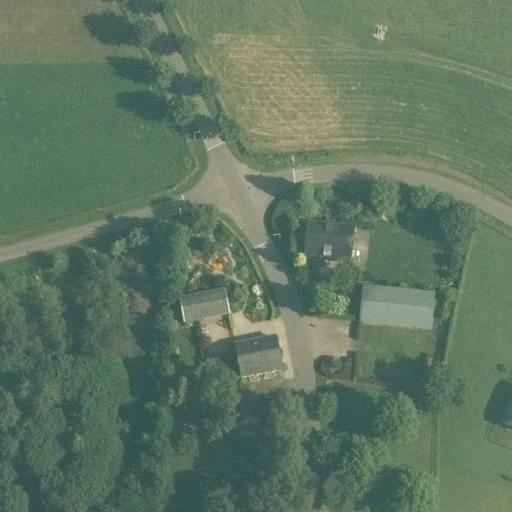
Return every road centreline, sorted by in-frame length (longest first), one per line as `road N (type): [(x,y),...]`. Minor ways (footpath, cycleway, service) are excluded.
road 1 (unclassified): [(323,511),(306,377),(283,295),(233,192)]
road 2 (unclassified): [(511,222),(423,179),(344,171),(233,192)]
road 3 (unclassified): [(0,256),(233,192)]
road 4 (unclassified): [(233,192),(138,0)]
